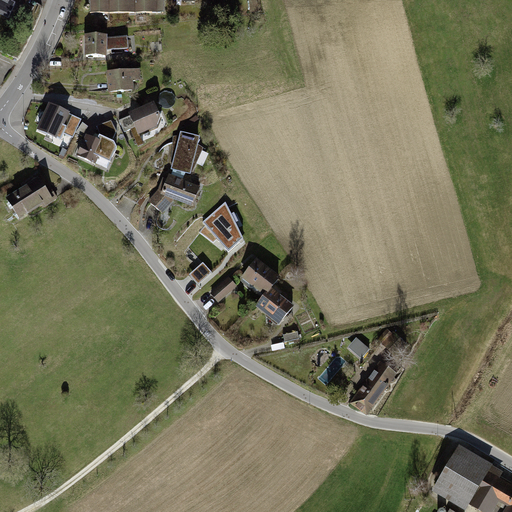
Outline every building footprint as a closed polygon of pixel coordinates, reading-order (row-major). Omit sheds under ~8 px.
[(12,0),(0,0),(0,15),(8,20),(16,4),(12,1),(12,0)] [(129,0),(92,0),(93,14),(130,13),(129,0)] [(162,0),(129,0),(130,13),(162,13),(162,0)] [(107,36),(88,36),(87,57),(106,58),(106,51),(129,49),(128,36),(106,38),(107,36)] [(143,72),(111,71),(111,97),(143,98),(143,72)] [(83,120),(49,104),(37,132),(57,141),(57,140),(61,142),(64,135),(74,139),(83,120)] [(155,104),(131,114),(139,133),(156,126),(160,116),(155,104)] [(129,148),(97,130),(82,156),(114,174),(129,148)] [(200,140),(181,135),(171,172),(191,177),(200,140)] [(63,200),(47,175),(8,200),(25,225),(63,200)] [(199,190),(169,178),(168,181),(163,180),(159,190),(148,203),(163,216),(174,202),(192,209),(199,190)] [(226,204),(204,224),(205,226),(200,232),(214,244),(217,240),(229,254),(243,241),(226,204)] [(283,291),(255,262),(237,279),(265,308),(283,291)] [(192,275),(200,285),(213,274),(205,264),(192,275)] [(221,304),(239,287),(230,278),(212,294),(221,304)] [(304,331),(273,300),(259,315),(290,346),(304,331)] [(395,353),(405,341),(390,328),(380,339),(395,353)] [(364,360),(372,350),(358,337),(349,347),(364,360)] [(397,377),(379,361),(347,396),(366,413),(397,377)] [(490,467),(459,449),(434,492),(465,510),(468,505),(479,511),(511,511),(511,487),(487,472),(490,467)]
